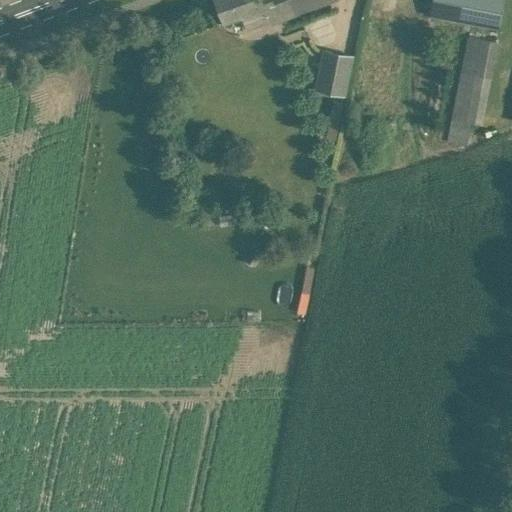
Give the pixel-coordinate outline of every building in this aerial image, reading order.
[(246,29),(270,19),(272,23),(330,0),(215,0),(224,22),(241,15),(246,29)] [(431,0),(429,15),(499,28),(503,0),(431,0)] [(466,33),(460,70),(489,75),(495,39),(466,33)] [(314,89),(316,90),(344,95),(345,95),(353,54),(323,48),(314,89)] [(325,99),(327,125),(341,124),(340,98),(325,99)] [(254,265),(263,255),(253,246),(244,257),(254,265)]
